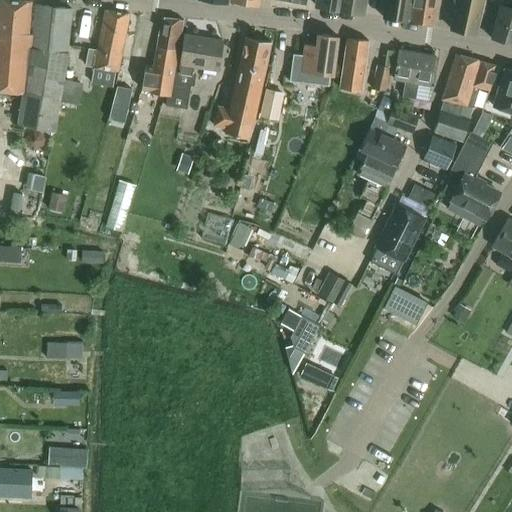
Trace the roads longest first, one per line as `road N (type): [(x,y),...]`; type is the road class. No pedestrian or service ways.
road 1 (residential): [(315,492),(350,459),(411,347),(511,194)]
road 2 (residential): [(138,0),(447,38)]
road 3 (residential): [(447,38),(427,120),(355,264)]
